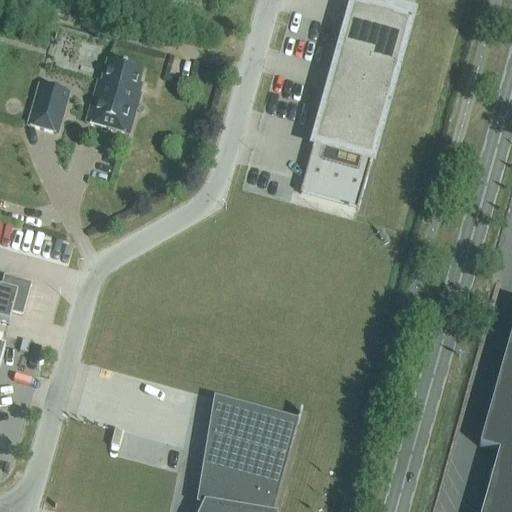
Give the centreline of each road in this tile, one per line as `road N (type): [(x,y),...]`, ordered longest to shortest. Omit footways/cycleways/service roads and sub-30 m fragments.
road 1 (unclassified): [(270,0),(210,202),(92,271),(22,511)]
road 2 (primary): [(399,511),(511,106)]
road 3 (track): [(0,2),(251,71)]
